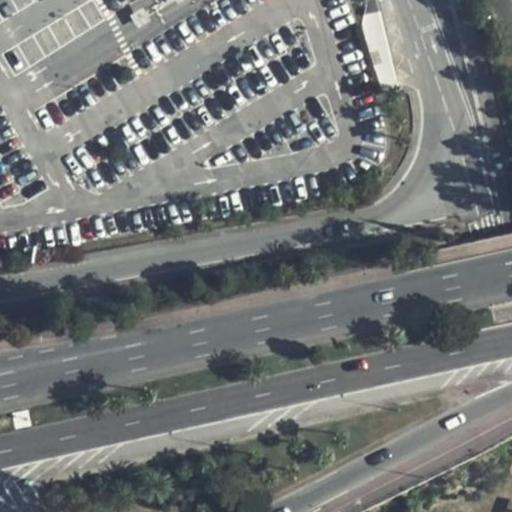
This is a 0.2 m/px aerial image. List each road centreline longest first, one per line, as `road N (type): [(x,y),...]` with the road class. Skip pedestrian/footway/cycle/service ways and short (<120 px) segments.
road 1 (primary): [(0,456),(511,340)]
road 2 (primary): [(511,271),(0,380)]
road 3 (primary): [(455,108),(416,188),(347,226),(0,290)]
road 4 (primary): [(283,511),(511,398)]
road 5 (secondary): [(505,232),(509,211),(464,0)]
road 6 (secondary): [(455,108),(491,220),(505,232)]
